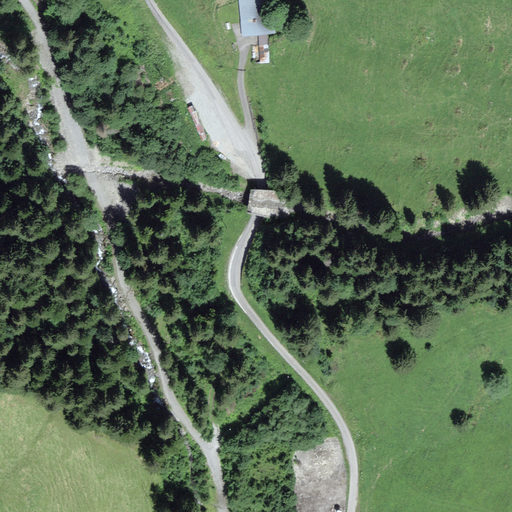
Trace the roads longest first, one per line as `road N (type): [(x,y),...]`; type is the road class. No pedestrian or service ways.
road 1 (unclassified): [(350,511),(351,466),(338,419),(235,288),(236,258),(256,212),(246,153),(152,0)]
road 2 (track): [(225,511),(216,463),(175,410),(67,90),(24,0)]
